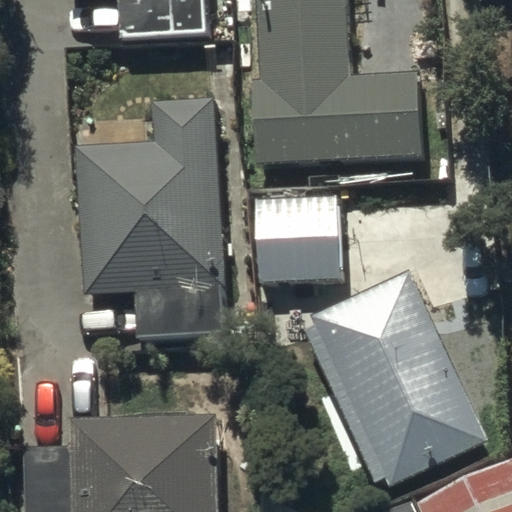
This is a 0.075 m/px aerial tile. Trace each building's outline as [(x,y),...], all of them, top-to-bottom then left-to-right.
[(210,43),(208,0),(69,0),(70,4),(121,3),(123,45),(210,43)] [(261,0),(265,90),(258,90),(260,175),(422,170),(420,83),(353,85),(350,0),(261,0)] [(229,343),(220,108),(156,111),(158,153),(82,156),(88,307),(137,305),(139,347),(229,343)] [(339,204),(260,209),(265,292),(344,288),(339,204)] [(394,496),(491,451),(411,281),(317,326),(320,334),(308,340),(378,491),(389,486),(394,496)] [(221,511),(221,428),(73,429),(73,459),(29,459),(29,511),(221,511)] [(511,511),(511,474),(428,511),(511,511)]
